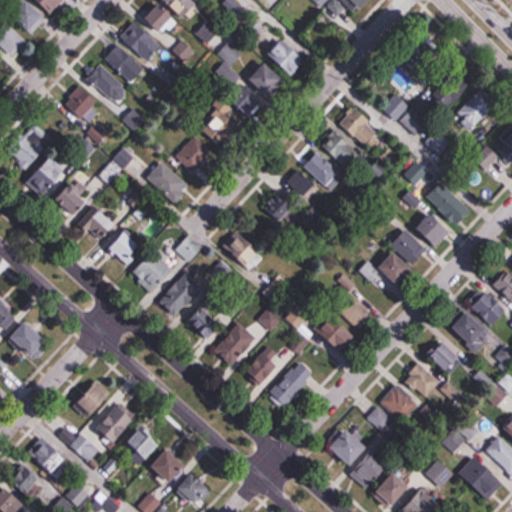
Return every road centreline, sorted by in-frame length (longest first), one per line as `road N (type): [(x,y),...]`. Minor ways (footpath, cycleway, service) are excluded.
road 1 (residential): [(343,511),(0,202)]
road 2 (residential): [(511,203),(225,511)]
road 3 (residential): [(0,245),(296,511)]
road 4 (residential): [(403,0),(189,231)]
road 5 (residential): [(118,308),(0,435)]
road 6 (residential): [(105,0),(0,114)]
